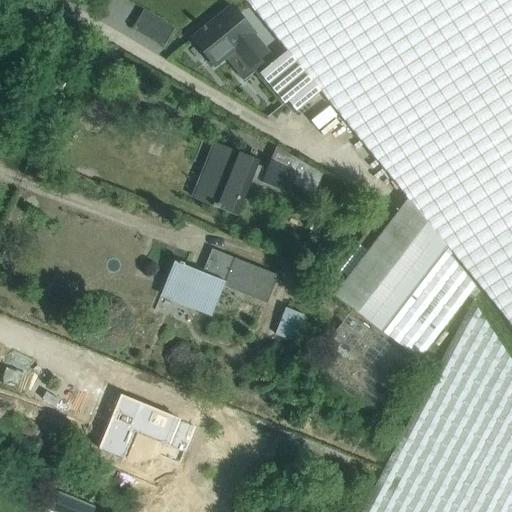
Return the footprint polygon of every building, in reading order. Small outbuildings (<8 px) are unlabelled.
[(511,0),(247,0),(288,50),(259,73),(284,105),(288,102),(296,112),(321,91),(407,197),(334,293),(419,359),(476,285),(451,254),(451,253),(511,327),(511,0)] [(232,6),(205,28),(203,26),(200,28),(202,30),(192,39),(214,66),(235,49),(250,68),(267,54),(252,35),(254,34),(232,6)] [(220,145),(198,201),(237,216),(251,183),(259,186),(261,181),(287,192),(291,183),(314,193),(321,175),(275,147),(266,169),(258,166),(260,161),(220,145)] [(362,212),(339,202),(333,217),(345,223),(342,230),(352,235),(362,212)] [(278,276),(234,258),(211,249),(202,273),(183,265),(184,264),(179,262),(179,263),(174,261),(161,293),(198,307),(198,308),(212,314),(224,285),(267,303),(278,276)] [(310,273),(328,280),(336,260),(319,253),(310,273)] [(511,511),(511,361),(473,301),(361,511),(511,511)] [(286,308),(276,334),(293,341),(303,314),(286,308)] [(415,365),(350,313),(311,363),(376,415),(415,365)] [(121,401),(98,456),(125,467),(136,439),(184,459),(195,431),(121,401)] [(56,494),(49,511),(93,511),(95,509),(56,494)]
